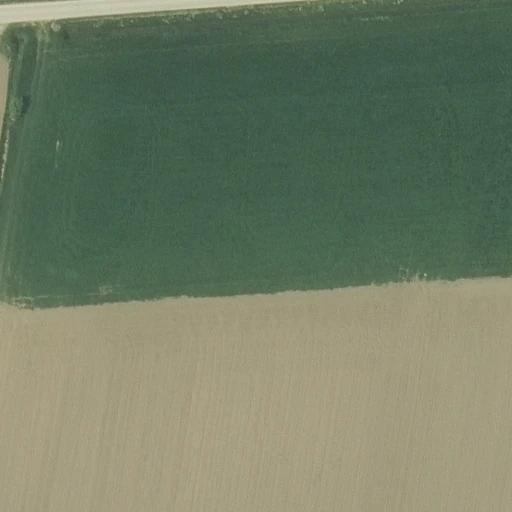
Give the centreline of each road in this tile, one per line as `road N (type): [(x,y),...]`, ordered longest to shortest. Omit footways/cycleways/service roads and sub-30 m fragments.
road 1 (unclassified): [(0,344),(511,308)]
road 2 (motorway): [(0,208),(511,183)]
road 3 (motorway): [(511,134),(0,154)]
road 4 (unclassified): [(0,15),(207,0)]
